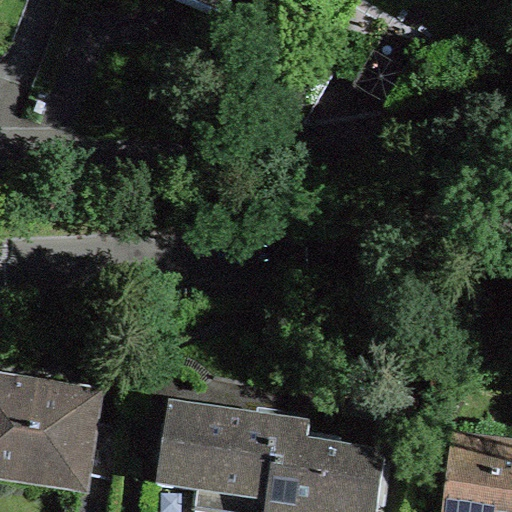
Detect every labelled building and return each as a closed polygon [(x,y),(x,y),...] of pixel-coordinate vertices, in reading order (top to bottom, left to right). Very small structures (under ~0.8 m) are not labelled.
[(170,0),(224,20),(231,0),(170,0)] [(386,30),(355,83),(390,103),(420,50),(386,30)] [(0,478),(80,490),(76,511),(110,511),(123,429),(93,425),(97,398),(1,384),(0,383),(0,478)] [(168,408),(157,484),(269,501),(280,424),(198,412),(168,408)] [(306,447),(309,429),(280,424),(269,501),(267,511),(376,511),(384,459),(318,449),(306,447)] [(444,511),(511,511),(511,449),(478,445),(458,443),(458,441),(454,440),(444,511)]
